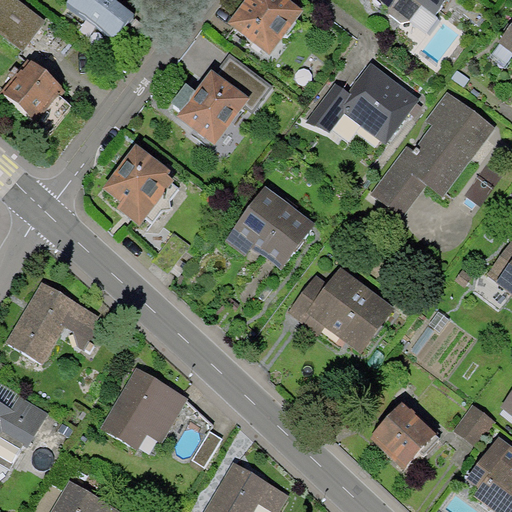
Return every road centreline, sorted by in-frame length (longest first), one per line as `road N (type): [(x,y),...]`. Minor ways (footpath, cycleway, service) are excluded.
road 1 (tertiary): [(369,511),(45,214)]
road 2 (residential): [(206,0),(45,214)]
